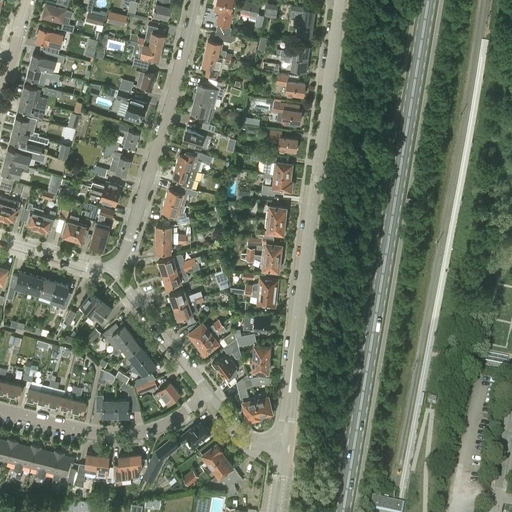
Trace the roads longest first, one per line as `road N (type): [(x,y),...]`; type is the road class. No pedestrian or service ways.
road 1 (primary): [(342,511),(427,0)]
road 2 (residential): [(292,360),(339,0)]
road 3 (residential): [(110,266),(127,245),(195,0)]
road 4 (residential): [(207,394),(154,427),(117,435),(0,410)]
road 5 (residential): [(207,394),(110,266)]
